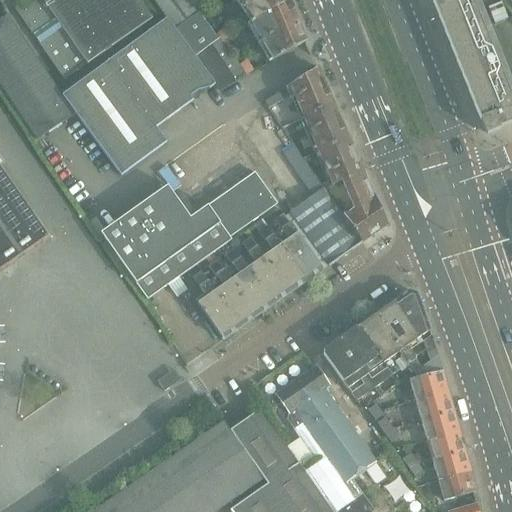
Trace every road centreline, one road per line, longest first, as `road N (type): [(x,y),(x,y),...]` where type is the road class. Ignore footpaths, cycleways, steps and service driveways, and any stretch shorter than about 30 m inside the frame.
road 1 (residential): [(195,388),(305,310),(341,301),(420,240)]
road 2 (secondary): [(420,240),(511,490)]
road 3 (secondary): [(333,0),(420,240)]
road 4 (secondary): [(467,200),(399,0)]
road 5 (secondary): [(511,335),(467,200)]
